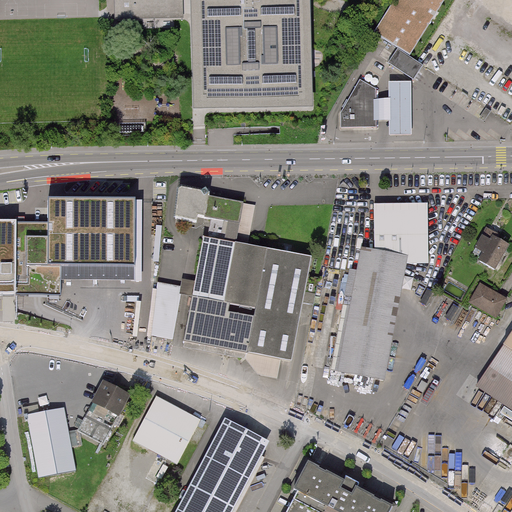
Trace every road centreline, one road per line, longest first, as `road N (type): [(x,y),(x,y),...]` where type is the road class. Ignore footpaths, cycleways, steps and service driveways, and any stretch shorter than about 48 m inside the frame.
road 1 (primary): [(0,171),(511,156)]
road 2 (residential): [(2,335),(148,364),(233,395),(385,468),(454,511)]
road 3 (residential): [(23,502),(2,335)]
road 4 (unknown): [(360,399),(392,401),(423,340),(463,355)]
